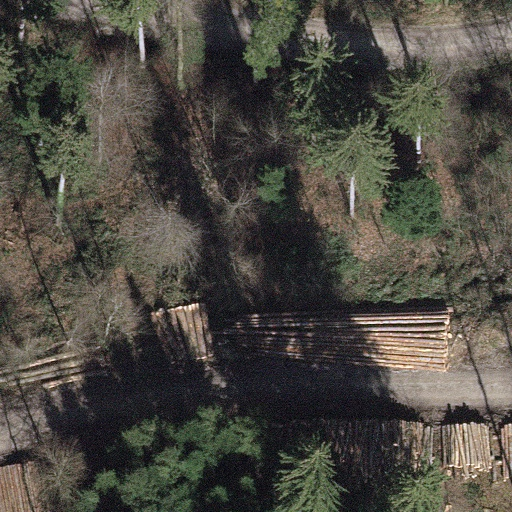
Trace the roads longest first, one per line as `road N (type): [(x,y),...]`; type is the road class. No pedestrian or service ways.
road 1 (track): [(511,388),(166,394),(0,432)]
road 2 (track): [(113,0),(192,22),(385,47),(511,37)]
